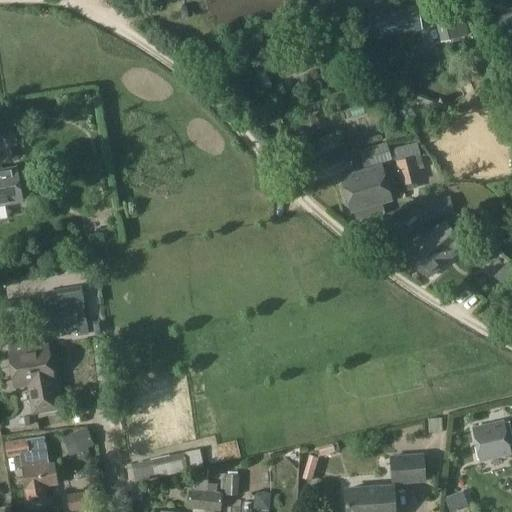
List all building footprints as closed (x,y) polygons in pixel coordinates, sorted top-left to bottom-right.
[(414,5),(366,12),(370,38),(418,31),(414,5)] [(511,26),(498,31),(503,48),(511,45),(511,26)] [(291,60),(289,56),(278,61),(285,79),(305,71),(304,66),(301,65),(298,59),(294,60),(294,59),(291,60)] [(17,146),(12,120),(0,122),(0,160),(11,159),(9,147),(17,146)] [(385,144),(359,151),(364,167),(389,160),(385,144)] [(412,157),(409,145),(392,149),(395,161),(412,157)] [(415,167),(422,165),(419,155),(412,157),(395,161),(401,186),(419,182),(415,167)] [(379,167),(340,178),(351,214),(390,202),(379,167)] [(0,204),(21,201),(15,171),(0,173),(0,204)] [(448,197),(425,203),(429,221),(453,215),(448,197)] [(419,237),(404,250),(427,277),(462,246),(452,234),(464,223),(457,215),(445,226),(442,223),(422,241),(419,237)] [(80,290),(43,296),(48,329),(85,323),(80,290)] [(31,338),(7,342),(8,353),(7,353),(13,387),(26,385),(31,415),(58,411),(53,381),(51,371),(54,368),(53,361),(49,360),(47,345),(37,346),(36,342),(31,338)] [(441,419),(427,420),(428,434),(441,433),(441,419)] [(508,420),(472,428),(476,445),(473,445),(476,459),(509,451),(505,436),(511,434),(508,420)] [(85,428),(71,434),(79,452),(81,459),(89,455),(86,449),(93,446),(85,428)] [(7,457),(27,454),(29,467),(22,468),(28,505),(45,502),(43,486),(56,484),(53,464),(46,465),(43,441),(40,439),(5,445),(7,457)] [(332,444),(317,448),(320,457),(334,453),(332,444)] [(183,453),(167,456),(172,474),(187,471),(202,467),(198,449),(183,453)] [(422,454),(389,456),(391,481),(423,479),(422,454)] [(308,455),(301,479),(311,482),(317,458),(308,455)] [(224,496),(237,496),(238,476),(236,476),(236,473),(226,473),(226,475),(220,475),(220,490),(224,490),(224,496)] [(187,490),(186,509),(192,510),(203,511),(206,484),(207,478),(194,477),(193,491),(187,490)] [(216,485),(206,484),(203,511),(214,511),(220,511),(221,494),(216,493),(216,485)] [(131,487),(131,501),(141,501),(140,485),(131,487)] [(393,511),(392,485),(344,489),(345,511),(393,511)] [(65,495),(67,511),(69,511),(94,508),(91,490),(65,495)] [(462,492),(444,499),(448,511),(455,511),(467,508),(462,492)]
